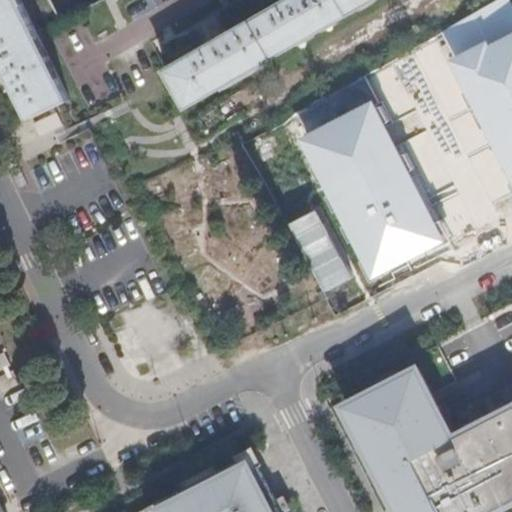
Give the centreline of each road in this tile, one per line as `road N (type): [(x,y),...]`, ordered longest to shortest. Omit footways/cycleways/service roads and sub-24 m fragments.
road 1 (residential): [(4,192),(97,396),(143,418)]
road 2 (residential): [(270,370),(511,250)]
road 3 (residential): [(143,418),(137,447),(32,498),(0,428)]
road 4 (residential): [(270,370),(341,511)]
road 5 (residential): [(143,418),(168,415),(270,370)]
